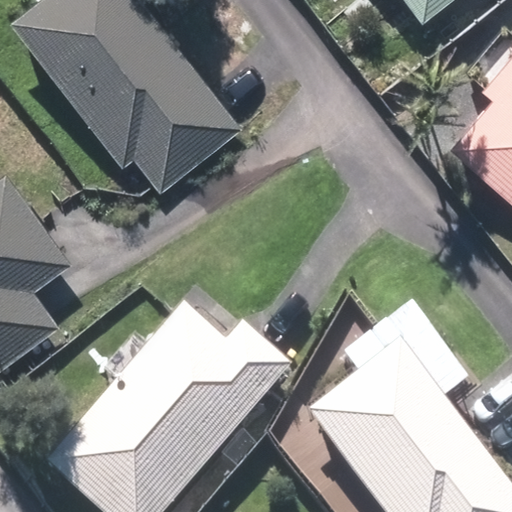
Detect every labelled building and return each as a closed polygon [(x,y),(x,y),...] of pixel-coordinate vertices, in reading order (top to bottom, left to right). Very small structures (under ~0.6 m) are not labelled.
[(143,156),(167,189),(248,129),(153,0),(55,0),(23,24),(128,168),(143,156)] [(420,0),(435,19),(460,0),(420,0)] [(464,149),(511,192),(511,68),(493,90),(506,102),(464,149)] [(0,373),(67,328),(41,289),(80,263),(21,177),(0,190),(0,373)] [(57,470),(104,511),(172,511),(298,368),(252,327),(236,344),(197,311),(57,470)] [(511,511),(511,478),(415,350),(322,420),(390,511),(511,511)]
